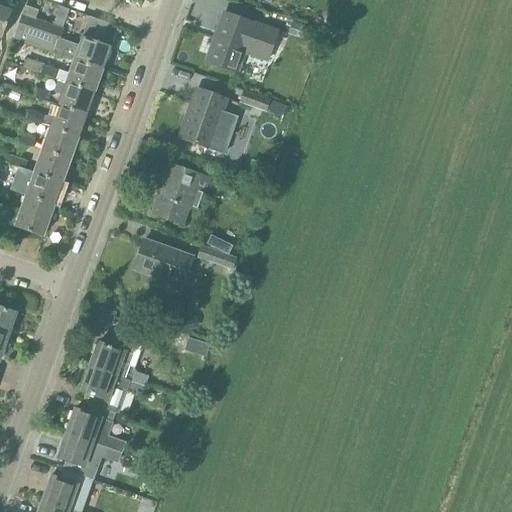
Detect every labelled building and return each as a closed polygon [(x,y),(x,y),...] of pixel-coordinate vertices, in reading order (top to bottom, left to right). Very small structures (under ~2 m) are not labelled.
[(0,38),(0,39),(11,10),(0,5),(0,38)] [(21,16),(13,39),(75,61),(76,60),(103,70),(111,47),(84,37),(83,36),(79,46),(79,47),(60,40),(60,39),(64,31),(63,31),(36,21),(36,19),(39,12),(26,8),(23,15),(23,16),(21,16)] [(214,36),(205,62),(230,70),(239,73),(245,56),(269,65),(280,32),(252,23),(225,14),(218,37),(214,36)] [(317,31),(293,23),(288,36),(313,44),(317,31)] [(23,68),(67,84),(67,82),(95,92),(103,70),(76,60),(75,61),(70,74),(27,58),(23,68)] [(67,82),(67,84),(59,105),(87,115),(95,92),(67,82)] [(53,94),(36,88),(33,97),(50,103),(53,94)] [(187,112),(178,138),(203,147),(202,149),(223,156),(237,119),(224,114),(229,99),(225,98),(225,99),(199,90),(191,113),(187,112)] [(240,103),(267,113),(271,100),(244,90),(240,103)] [(51,127),(79,138),(87,115),(59,105),(51,127)] [(44,116),(29,110),(26,120),(41,125),(44,116)] [(79,138),(51,127),(43,150),(70,160),(79,138)] [(36,138),(20,133),(17,143),(32,148),(36,138)] [(35,173),(62,183),(70,160),(43,150),(35,173)] [(10,162),(0,159),(0,162),(25,171),(28,161),(12,156),(10,162)] [(151,213),(181,224),(180,226),(184,227),(190,212),(198,215),(199,210),(198,210),(203,195),(205,196),(211,178),(199,174),(198,175),(169,164),(151,213)] [(0,186),(0,187),(26,197),(27,195),(54,205),(62,183),(35,173),(30,187),(4,177),(0,186)] [(27,195),(26,197),(15,228),(42,238),(54,205),(27,195)] [(0,223),(7,226),(13,211),(0,205),(0,223)] [(210,249),(201,246),(197,259),(233,271),(237,259),(229,256),(234,247),(211,236),(207,245),(211,247),(210,249)] [(132,269),(156,278),(153,285),(178,294),(191,258),(142,240),(132,269)] [(0,308),(0,336),(7,339),(15,314),(0,308)] [(106,346),(98,343),(89,366),(144,386),(147,378),(135,373),(133,369),(141,347),(110,335),(106,346)] [(89,366),(79,392),(91,397),(89,404),(115,414),(119,415),(128,393),(139,397),(143,388),(144,386),(89,366)] [(89,404),(86,413),(74,409),(65,434),(122,454),(125,445),(94,433),(99,419),(111,423),(115,414),(89,404)] [(65,434),(56,458),(65,461),(62,470),(94,481),(101,460),(103,460),(103,458),(118,464),(122,454),(65,434)] [(50,476),(42,500),(75,511),(82,511),(94,481),(62,470),(58,479),(50,476)] [(75,511),(42,500),(37,511),(75,511)]
